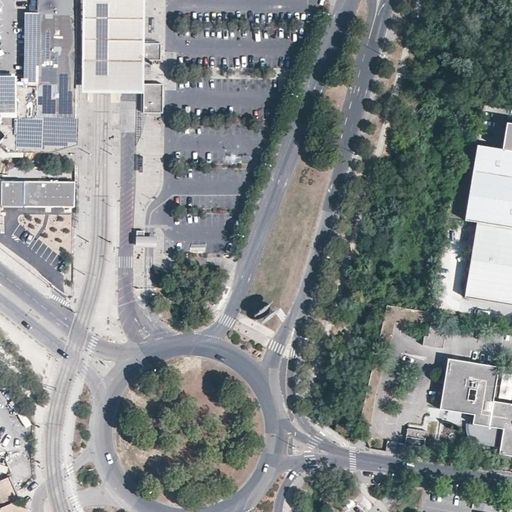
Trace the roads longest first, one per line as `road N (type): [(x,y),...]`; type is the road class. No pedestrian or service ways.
road 1 (unknown): [(233,2),(302,4),(315,15),(231,234),(174,234),(169,199)]
road 2 (residential): [(343,13),(234,308),(198,342)]
road 3 (unknown): [(168,344),(144,330),(125,286),(131,0)]
road 4 (unknown): [(149,236),(149,220),(169,199),(171,1),(233,2)]
road 5 (residential): [(297,317),(377,36)]
road 6 (tertiary): [(148,352),(92,344),(0,272)]
road 7 (residential): [(511,483),(345,457)]
road 8 (tertiary): [(0,301),(85,367),(105,401)]
road 9 (residential): [(329,448),(293,402),(297,317)]
road 10 (unknown): [(171,52),(301,52)]
road 11 (secondary): [(105,401),(106,464),(151,511)]
